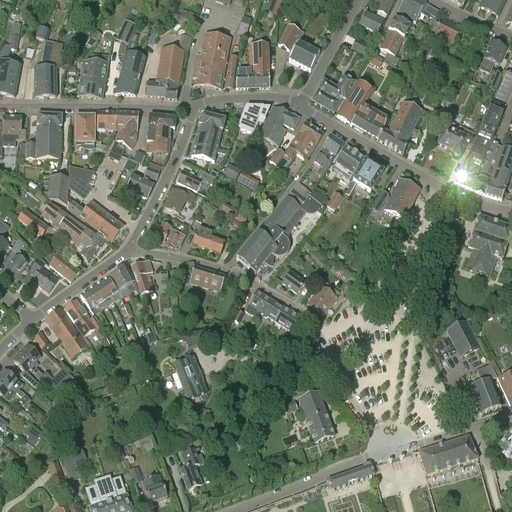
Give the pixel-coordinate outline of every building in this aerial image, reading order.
[(71,8),(73,1),(70,0),(56,0),(56,2),(60,4),(58,9),(65,11),(66,6),(71,8)] [(281,3),(273,0),(272,0),(270,6),(274,7),(271,14),(276,16),(281,3)] [(377,36),(393,3),(387,0),(383,0),(374,19),(365,14),(359,27),(377,36)] [(415,24),(421,13),(425,5),(415,0),(404,0),(394,19),(403,24),(406,19),(415,24)] [(449,0),(449,1),(461,8),(466,0),(449,0)] [(497,19),(505,0),(482,0),(478,10),(497,19)] [(424,13),(434,17),(436,11),(427,7),(424,13)] [(195,28),(198,17),(182,12),(179,23),(195,28)] [(454,46),(462,30),(439,18),(430,34),(454,46)] [(244,41),(249,26),(250,22),(243,19),(236,38),(243,41),(243,40),(244,41)] [(409,27),(403,24),(394,19),(388,32),(395,35),(403,39),(409,27)] [(128,46),(136,27),(124,22),(116,41),(128,46)] [(18,38),(20,28),(13,27),(12,37),(11,37),(9,47),(12,47),(13,41),(18,42),(19,38),(18,38)] [(310,75),(319,57),(298,46),(303,35),(288,27),(277,48),(292,55),(288,63),(310,75)] [(30,41),(33,29),(28,28),(26,33),(25,33),(24,39),(30,41)] [(39,42),(43,31),(37,29),(34,40),(39,42)] [(34,99),(43,99),(43,97),(46,97),(46,83),(48,83),(48,72),(48,69),(49,66),(53,50),(55,45),(54,45),(54,44),(45,43),(49,33),(43,31),(39,42),(45,44),(40,69),(33,69),(34,99)] [(97,42),(101,36),(94,32),(91,38),(97,42)] [(386,54),(395,35),(388,32),(379,50),(386,54)] [(408,48),(410,43),(403,40),(403,39),(395,35),(386,54),(394,58),(401,44),(408,48)] [(221,92),(230,41),(205,36),(201,57),(196,56),(193,79),(196,80),(195,87),(221,92)] [(133,56),(138,38),(134,37),(130,44),(127,54),(126,54),(115,96),(135,98),(146,60),(133,56)] [(188,52),(192,40),(181,37),(178,48),(188,52)] [(240,49),(243,41),(236,38),(233,48),(240,49)] [(16,52),(18,42),(13,41),(12,47),(9,47),(8,51),(10,51),(16,52)] [(366,58),(371,48),(357,41),(352,51),(366,58)] [(498,66),(505,49),(490,43),(478,72),(489,76),(494,65),(498,66)] [(43,97),(43,99),(56,99),(56,70),(58,70),(58,59),(60,59),(62,46),(55,45),(53,50),(49,66),(48,69),(48,72),(48,83),(46,83),(46,97),(43,97)] [(0,96),(1,97),(7,64),(6,64),(10,51),(8,51),(9,47),(3,46),(2,51),(0,52),(0,96)] [(247,90),(269,90),(267,46),(249,47),(250,70),(247,70),(247,90)] [(32,61),(34,52),(27,49),(25,59),(32,61)] [(176,102),(184,51),(162,49),(157,82),(155,82),(155,84),(146,84),(146,98),(164,99),(164,101),(176,102)] [(108,65),(109,58),(91,57),(90,63),(83,63),(80,80),(105,83),(108,65)] [(374,67),(378,60),(372,57),(368,64),(374,67)] [(233,91),(237,60),(229,59),(224,91),(233,91)] [(14,99),(20,66),(7,64),(1,97),(14,99)] [(237,70),(236,81),(236,91),(247,90),(247,70),(237,70)] [(494,93),(501,76),(492,73),(485,89),(494,93)] [(355,84),(343,77),(336,89),(323,81),(310,102),(333,115),(342,100),(345,101),(357,82),(356,82),(355,84)] [(102,101),(103,95),(105,83),(80,80),(77,99),(102,101)] [(363,106),(372,92),(357,82),(345,101),(335,118),(350,127),(363,106)] [(407,142),(422,112),(402,102),(388,133),(383,130),(377,142),(403,155),(409,143),(407,142)] [(368,131),(377,115),(363,106),(350,127),(365,135),(367,130),(368,131)] [(503,113),(489,107),(489,108),(488,108),(481,124),(482,124),(481,125),(478,133),(467,159),(466,159),(454,185),(471,192),(491,142),(503,113)] [(292,134),(299,120),(273,108),(257,139),(277,148),(285,131),(292,134)] [(256,138),(270,109),(246,109),(238,130),(256,138)] [(444,118),(450,121),(455,112),(449,109),(444,118)] [(94,147),(94,115),(93,114),(92,114),(91,118),(85,118),(85,116),(77,116),(77,118),(76,118),(76,147),(94,147)] [(116,133),(116,131),(117,114),(97,114),(96,133),(116,133)] [(119,138),(118,137),(110,153),(120,158),(125,148),(131,151),(135,144),(137,134),(138,115),(117,114),(116,131),(116,133),(120,134),(120,138),(119,138)] [(207,133),(211,117),(203,115),(203,117),(201,118),(200,117),(198,126),(199,126),(193,148),(204,150),(208,133),(207,133)] [(377,142),(383,130),(388,121),(377,115),(368,131),(367,130),(365,135),(377,142)] [(44,136),(44,129),(45,116),(37,116),(36,146),(20,145),(19,161),(46,161),(47,136),(44,136)] [(61,162),(62,118),(62,117),(45,116),(44,129),(44,136),(47,136),(46,161),(61,162)] [(153,155),(153,154),(154,149),(155,139),(156,130),(165,130),(166,118),(149,117),(146,155),(153,155)] [(222,132),(225,121),(211,117),(207,133),(208,133),(204,150),(216,153),(216,154),(226,157),(227,152),(217,150),(221,132),(222,132)] [(21,133),(21,119),(2,118),(2,124),(0,123),(0,158),(1,158),(1,148),(14,149),(15,141),(18,142),(18,139),(19,139),(19,133),(21,133)] [(175,131),(175,121),(176,119),(166,118),(165,130),(156,130),(155,139),(154,149),(153,154),(153,155),(169,156),(171,131),(175,131)] [(447,123),(437,145),(449,150),(449,148),(456,134),(452,132),(454,126),(447,123)] [(297,137),(275,169),(284,174),(296,155),(306,162),(323,136),(323,135),(306,124),(297,137)] [(449,148),(449,150),(453,153),(452,155),(460,158),(464,148),(466,149),(470,140),(472,134),(459,128),(456,134),(449,148)] [(321,179),(343,146),(330,138),(313,164),(320,169),(315,176),(321,179)] [(484,196),(487,185),(493,170),(488,168),(497,145),(491,142),(471,192),(481,196),(484,196)] [(105,154),(108,148),(101,147),(101,143),(96,143),(96,150),(105,154)] [(213,164),(216,154),(216,153),(204,150),(193,148),(190,158),(213,164)] [(349,181),(364,160),(346,149),(332,169),(349,181)] [(501,202),(511,170),(511,168),(511,153),(501,149),(493,170),(488,185),(487,185),(484,196),(501,202)] [(275,167),(283,154),(277,150),(269,163),(275,167)] [(143,166),(146,157),(138,153),(134,162),(138,164),(143,166)] [(147,201),(154,185),(134,175),(138,164),(134,162),(128,160),(123,171),(133,176),(126,191),(147,201)] [(370,193),(383,173),(365,161),(352,182),(353,183),(345,195),(348,197),(356,185),(370,193)] [(235,181),(240,172),(228,166),(223,175),(235,181)] [(87,188),(94,174),(69,169),(69,178),(69,179),(70,179),(87,188)] [(156,183),(159,174),(148,169),(144,179),(156,183)] [(196,194),(202,181),(182,172),(176,184),(196,194)] [(242,174),(237,183),(245,188),(251,179),(242,174)] [(66,207),(68,191),(69,180),(51,177),(48,200),(66,207)] [(211,186),(214,179),(209,177),(206,183),(211,186)] [(83,202),(92,191),(87,188),(70,179),(69,179),(69,180),(68,191),(83,202)] [(405,222),(419,192),(419,191),(398,181),(383,212),(405,222)] [(30,183),(28,187),(35,192),(38,188),(30,183)] [(300,209),(310,194),(307,192),(298,184),(287,198),(300,209)] [(180,195),(172,191),(163,209),(178,216),(184,203),(190,205),(194,197),(182,191),(180,195)] [(269,220),(236,261),(254,276),(255,276),(266,262),(267,263),(269,264),(270,264),(271,265),(273,265),(272,265),(272,264),(273,257),(274,258),(276,258),(279,259),(282,258),(284,257),(286,256),(287,254),(289,252),(289,249),(289,246),(288,243),(288,242),(286,240),(285,239),(293,228),(296,230),(298,227),(297,226),(305,215),(307,216),(310,217),(312,216),(314,215),(316,214),(321,218),(326,211),(321,207),(325,201),(320,197),(313,192),(311,195),(310,194),(300,209),(301,209),(300,210),(286,200),(286,199),(269,220)] [(376,214),(387,196),(382,193),(371,210),(376,214)] [(335,196),(327,208),(335,213),(338,208),(339,209),(344,201),(343,200),(335,196)] [(85,212),(68,199),(67,212),(110,244),(123,227),(92,203),(85,212)] [(87,264),(104,244),(95,237),(96,236),(52,204),(41,218),(83,253),(79,257),(87,264)] [(244,226),(248,219),(225,205),(221,213),(225,215),(230,219),(244,226)] [(40,238),(45,230),(33,221),(35,219),(25,212),(18,222),(40,238)] [(204,218),(198,215),(195,222),(201,225),(204,218)] [(225,215),(219,224),(225,227),(230,219),(225,215)] [(502,261),(511,229),(479,217),(468,249),(473,251),(466,270),(489,278),(496,259),(502,261)] [(0,258),(9,247),(0,241),(9,229),(0,222),(0,258)] [(238,231),(241,226),(234,222),(231,226),(238,231)] [(150,232),(148,232),(147,235),(148,237),(147,238),(162,246),(165,240),(169,241),(168,245),(179,250),(185,237),(172,231),(162,226),(160,229),(153,226),(150,232)] [(213,233),(199,228),(198,229),(192,245),(206,251),(210,240),(213,233)] [(45,252),(49,247),(39,238),(35,244),(45,252)] [(220,256),(224,245),(210,240),(206,251),(220,256)] [(21,261),(24,257),(19,253),(24,246),(19,241),(12,251),(17,255),(16,257),(15,256),(3,273),(15,281),(27,265),(21,261)] [(344,243),(337,253),(341,256),(347,246),(344,243)] [(70,284),(79,273),(58,256),(49,267),(70,284)] [(49,295),(58,282),(41,270),(44,266),(38,262),(30,273),(36,277),(31,283),(49,295)] [(148,319),(152,318),(145,296),(154,293),(148,275),(152,274),(148,262),(130,268),(148,319)] [(129,297),(137,292),(134,282),(125,267),(116,273),(126,289),(129,297)] [(220,294),(225,278),(193,269),(188,285),(220,294)] [(347,281),(351,277),(344,272),(341,277),(347,281)] [(121,302),(129,297),(126,289),(116,273),(108,278),(108,279),(120,300),(121,302)] [(296,296),(305,284),(290,273),(281,285),(296,296)] [(311,289),(320,276),(315,273),(306,286),(311,289)] [(120,300),(108,279),(101,284),(111,301),(113,305),(120,300)] [(339,294),(324,283),(321,288),(320,287),(306,306),(323,318),(337,299),(336,299),(339,294)] [(106,309),(113,305),(111,301),(101,284),(94,289),(103,303),(106,309)] [(347,300),(356,288),(352,284),(343,296),(347,300)] [(100,314),(106,309),(103,303),(94,289),(87,294),(98,310),(100,314)] [(256,292),(256,293),(245,313),(254,318),(257,313),(256,312),(259,307),(266,311),(271,301),(256,292)] [(91,315),(98,310),(87,294),(80,298),(91,315)] [(274,323),(283,308),(271,301),(266,311),(259,307),(256,312),(258,313),(274,323)] [(89,321),(75,302),(63,311),(83,339),(91,351),(93,350),(85,338),(93,332),(101,343),(106,339),(98,323),(94,318),(89,321)] [(129,321),(133,319),(131,315),(132,315),(127,305),(123,307),(125,313),(127,317),(129,321)] [(291,333),(294,328),(300,319),(283,308),(274,323),(283,328),(290,333),(291,333)] [(72,360),(88,349),(60,310),(44,322),(72,360)] [(116,321),(120,319),(116,310),(111,312),(116,321)] [(237,325),(243,316),(237,312),(231,322),(237,325)] [(460,360),(480,350),(466,322),(446,332),(460,360)] [(248,342),(254,333),(248,329),(242,339),(248,342)] [(148,330),(143,332),(148,346),(157,343),(153,333),(150,334),(148,330)] [(231,333),(227,331),(224,336),(238,345),(242,339),(237,336),(236,338),(231,334),(231,333)] [(47,352),(44,349),(48,345),(41,334),(32,342),(42,352),(42,351),(44,353),(45,354),(47,352)] [(193,348),(188,336),(176,338),(176,342),(185,342),(188,350),(193,348)] [(141,350),(135,337),(128,340),(134,353),(141,350)] [(36,369),(39,366),(35,363),(40,358),(28,347),(21,355),(36,369)] [(122,365),(135,359),(133,353),(129,355),(124,357),(123,357),(119,359),(122,365)] [(495,365),(492,360),(494,359),(491,353),(484,356),(487,362),(490,367),(497,380),(510,408),(511,407),(511,374),(502,379),(495,365)] [(36,369),(21,355),(13,363),(25,374),(29,369),(32,373),(44,384),(47,381),(42,377),(35,369),(36,369)] [(206,394),(193,358),(173,366),(176,375),(169,377),(172,384),(175,383),(178,391),(182,390),(186,401),(206,394)] [(480,416),(501,408),(490,383),(497,380),(490,367),(476,373),(481,385),(469,390),(480,416)] [(290,378),(294,387),(313,380),(309,371),(290,378)] [(24,397),(18,392),(23,387),(17,382),(5,372),(0,377),(0,382),(14,394),(21,400),(27,405),(29,406),(26,404),(29,401),(24,397)] [(11,397),(14,394),(0,382),(0,396),(3,399),(7,394),(11,397)] [(315,445),(335,438),(318,395),(298,402),(315,445)] [(29,406),(27,405),(21,400),(19,404),(23,408),(24,407),(29,412),(32,408),(29,406)] [(62,414),(65,406),(59,401),(54,407),(56,408),(55,408),(62,414)] [(286,416),(297,411),(294,402),(283,406),(286,416)] [(54,424),(60,417),(62,414),(55,408),(53,411),(57,415),(51,421),(54,424)] [(27,424),(31,418),(21,410),(16,416),(27,424)] [(0,425),(5,429),(8,426),(3,422),(0,419),(0,414),(1,412),(0,411),(0,425)] [(30,428),(24,434),(29,438),(26,442),(34,448),(37,444),(42,437),(30,428)] [(511,433),(497,448),(503,454),(500,456),(506,462),(509,459),(511,462),(511,433)] [(418,454),(425,478),(477,461),(468,438),(418,454)] [(196,440),(181,445),(183,452),(190,449),(191,450),(199,447),(196,440)] [(82,452),(59,461),(62,470),(64,469),(69,483),(80,479),(75,466),(86,462),(82,452)] [(187,492),(201,487),(194,468),(199,466),(193,452),(181,456),(186,469),(179,472),(187,492)] [(53,487),(64,484),(58,465),(47,468),(53,487)] [(370,466),(366,465),(363,466),(361,469),(327,481),(328,484),(331,493),(374,478),(371,468),(370,466)] [(133,486),(142,482),(137,469),(128,472),(133,486)] [(111,481),(110,477),(93,483),(94,487),(84,490),(90,509),(89,510),(89,511),(131,511),(121,479),(120,479),(119,478),(111,481)] [(167,500),(158,477),(155,478),(155,477),(143,482),(147,491),(144,492),(150,506),(167,500)] [(511,491),(499,497),(504,509),(511,506),(511,491)]
